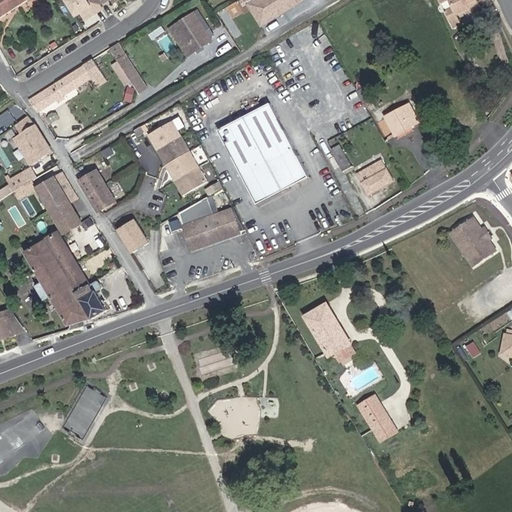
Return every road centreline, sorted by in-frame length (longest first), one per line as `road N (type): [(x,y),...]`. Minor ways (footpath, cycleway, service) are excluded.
road 1 (residential): [(162,312),(19,93)]
road 2 (secondary): [(162,312),(345,247)]
road 3 (unknown): [(345,247),(340,307),(391,357),(395,406)]
road 4 (secondary): [(0,373),(162,312)]
road 5 (residential): [(157,0),(19,93)]
road 6 (secondary): [(345,247),(385,235),(490,176)]
road 7 (secondary): [(481,164),(345,247)]
